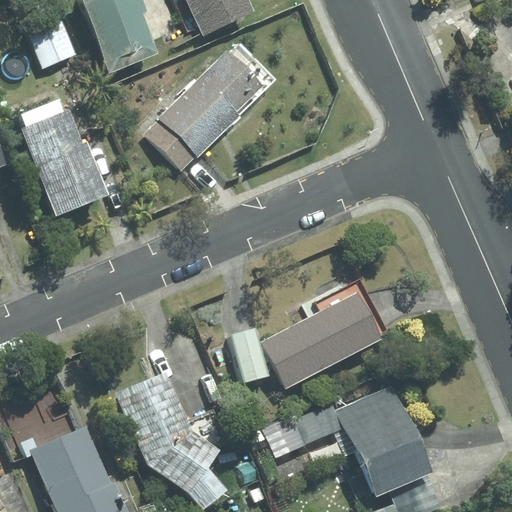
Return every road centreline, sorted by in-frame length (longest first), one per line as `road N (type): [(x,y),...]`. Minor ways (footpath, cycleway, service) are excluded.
road 1 (residential): [(0,330),(435,148)]
road 2 (residential): [(435,148),(511,326)]
road 3 (residential): [(371,0),(435,148)]
